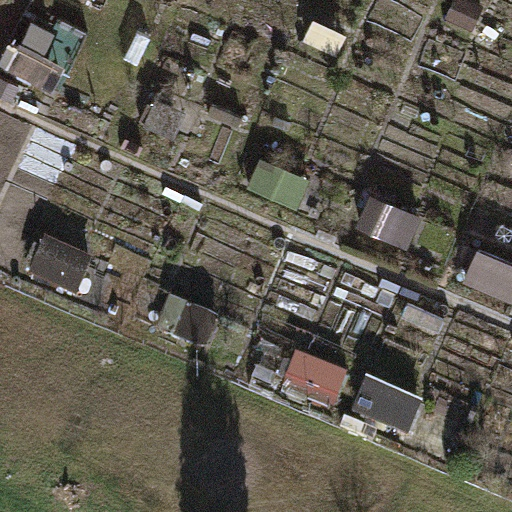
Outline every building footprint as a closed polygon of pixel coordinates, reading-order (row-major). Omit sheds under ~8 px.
[(472,28),(483,3),(476,0),(452,0),(445,16),(472,28)] [(295,209),(310,180),(262,156),(247,186),(295,209)] [(420,216),(370,192),(355,223),(405,247),(420,216)] [(511,303),(511,263),(478,248),(462,281),(511,303)] [(349,376),(298,355),(284,389),(335,410),(349,376)] [(406,440),(422,408),(370,383),(354,416),(406,440)]
